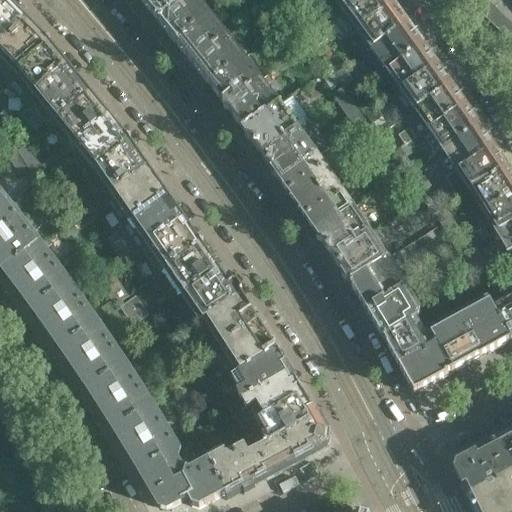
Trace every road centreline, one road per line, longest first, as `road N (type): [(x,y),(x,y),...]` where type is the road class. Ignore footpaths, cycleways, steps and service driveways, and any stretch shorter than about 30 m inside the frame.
road 1 (tertiary): [(50,0),(155,123),(260,269),(371,466)]
road 2 (tertiary): [(393,459),(313,310),(222,177),(83,0)]
road 3 (residential): [(123,511),(0,318)]
road 4 (residential): [(0,391),(66,511)]
road 5 (residential): [(393,459),(511,396)]
road 6 (residential): [(437,0),(511,97)]
